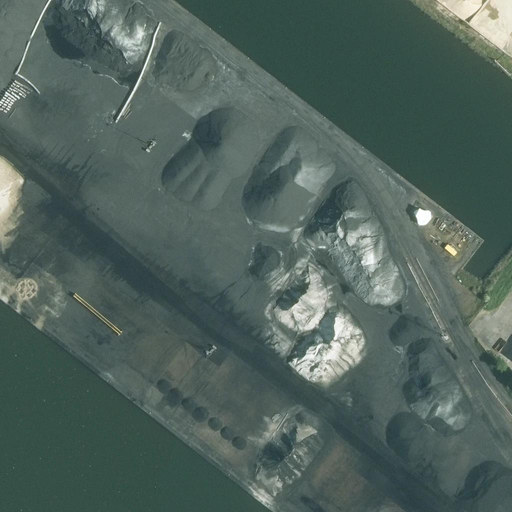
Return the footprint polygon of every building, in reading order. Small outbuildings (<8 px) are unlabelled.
[(280,172),(277,287),(279,287),(330,243),(330,229),(280,172)] [(467,242),(461,251),(465,254),(471,245),(467,242)] [(305,374),(316,364),(285,333),(275,343),(305,374)] [(364,371),(374,374),(402,354),(406,340),(393,336),(397,341),(392,345),(390,344),(378,353),(377,358),(373,354),(377,351),(369,349),(365,352),(363,358),(357,363),(364,371)] [(254,391),(258,379),(252,377),(249,389),(254,391)]
